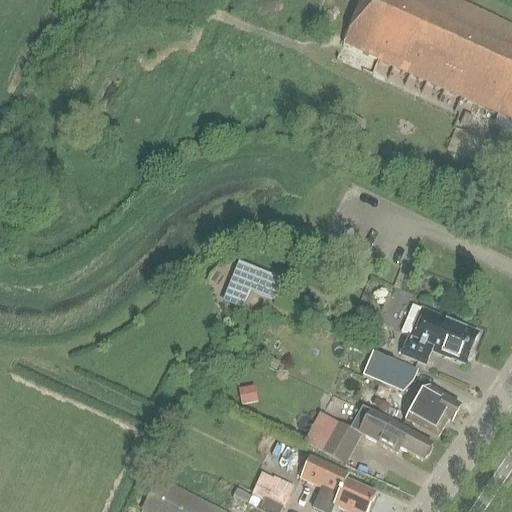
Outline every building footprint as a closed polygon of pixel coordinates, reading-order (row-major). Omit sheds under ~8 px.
[(372,78),(378,64),(511,126),(511,26),(454,0),(362,0),(340,47),(342,48),(335,63),(372,78)] [(343,113),(329,140),(348,149),(362,123),(343,113)] [(465,131),(470,121),(462,117),(457,127),(465,131)] [(235,265),(226,286),(246,294),(276,306),(284,285),(235,265)] [(409,339),(401,358),(425,367),(430,353),(464,367),(466,362),(470,361),(473,356),(471,352),(477,335),(438,319),(420,312),(412,308),(401,335),(409,339)] [(403,395),(421,374),(373,354),(363,378),(403,395)] [(249,389),(238,392),(241,406),(252,404),(249,389)] [(451,425),(460,409),(438,397),(437,394),(429,389),(422,395),(406,423),(438,441),(448,423),(451,425)] [(387,409),(384,415),(391,419),(394,413),(387,409)] [(361,410),(350,433),(354,435),(396,457),(400,451),(423,463),(425,459),(427,459),(431,452),(430,449),(432,446),(392,424),(392,425),(361,410)] [(342,428),(326,457),(345,467),(361,439),(354,435),(350,433),(342,428)] [(369,511),(376,496),(345,482),(348,477),(309,460),(299,481),(338,498),(333,507),(343,511),(369,511)] [(219,511),(157,480),(140,511),(219,511)] [(236,491),(232,500),(247,507),(257,511),(281,511),(282,511),(262,501),(261,504),(251,499),(236,491)]
